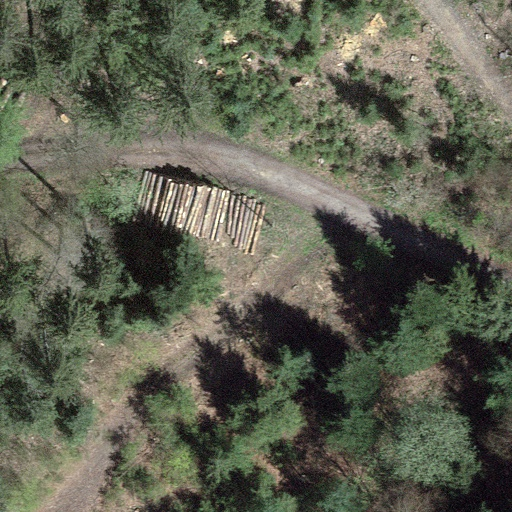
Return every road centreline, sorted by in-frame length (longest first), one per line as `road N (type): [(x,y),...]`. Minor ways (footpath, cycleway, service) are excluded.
road 1 (track): [(218,148),(447,272),(511,298)]
road 2 (track): [(307,0),(511,200)]
road 3 (track): [(218,148),(0,34)]
road 4 (track): [(0,158),(218,148)]
